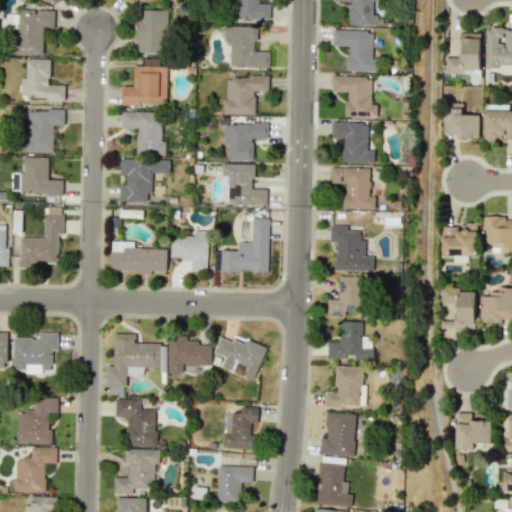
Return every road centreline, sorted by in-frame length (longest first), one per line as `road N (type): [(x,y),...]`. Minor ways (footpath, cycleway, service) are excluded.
road 1 (residential): [(305,0),(300,306),(284,511)]
road 2 (residential): [(97,30),(89,511)]
road 3 (residential): [(0,300),(300,306)]
